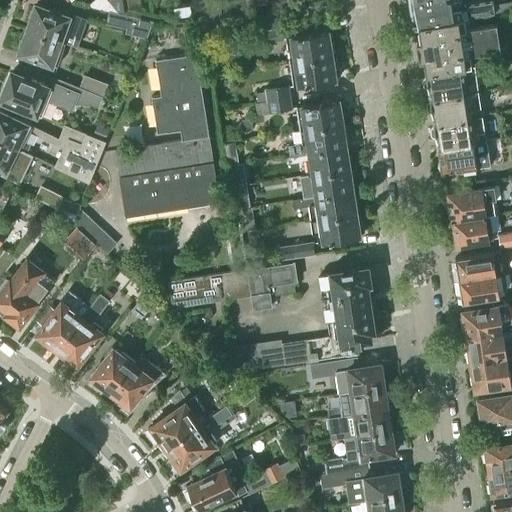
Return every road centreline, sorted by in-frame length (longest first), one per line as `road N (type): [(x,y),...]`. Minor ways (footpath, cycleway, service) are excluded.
road 1 (residential): [(456,511),(375,0)]
road 2 (residential): [(158,511),(113,442),(0,357)]
